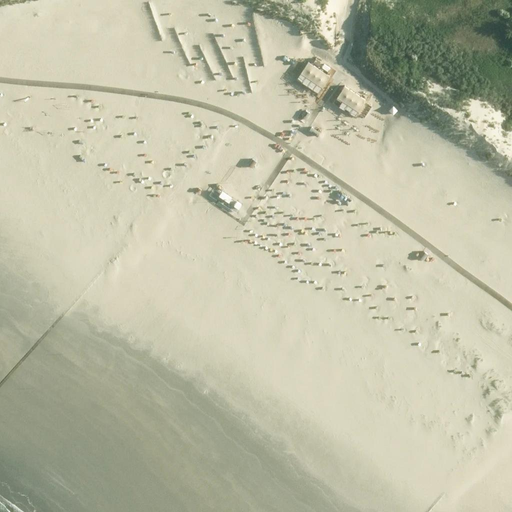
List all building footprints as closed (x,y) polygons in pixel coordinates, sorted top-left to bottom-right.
[(299,73),(321,88),(330,75),(308,60),(299,73)] [(355,115),(365,99),(344,85),(333,100),(355,115)] [(310,116),(303,111),(298,120),(304,124),(310,116)] [(390,117),(381,129),(397,141),(406,129),(390,117)] [(215,185),(209,193),(236,212),(242,203),(215,185)]
